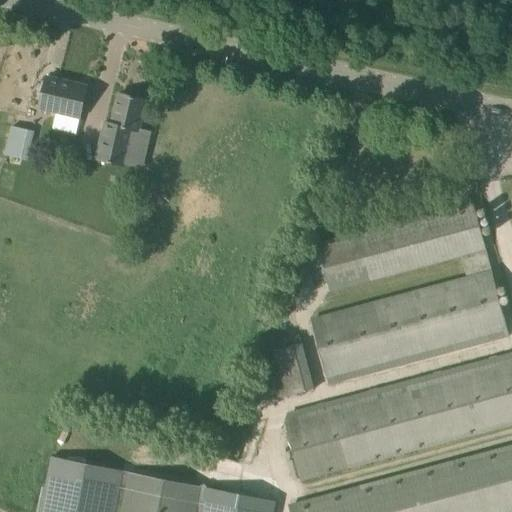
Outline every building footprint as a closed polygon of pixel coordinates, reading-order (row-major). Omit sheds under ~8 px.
[(80,119),(83,106),(88,87),(47,77),(39,110),(80,119)] [(149,134),(139,131),(147,101),(119,94),(113,123),(105,121),(96,158),(122,164),(141,168),(149,134)] [(12,127),(5,156),(28,161),(35,132),(12,127)] [(510,337),(474,203),(317,245),(329,292),(404,274),(461,257),(467,277),(312,319),(330,386),(510,337)] [(314,389),(302,344),(300,335),(283,339),(285,348),(273,352),(279,373),(272,375),(278,399),(314,389)] [(511,352),(288,413),(291,422),(285,424),(301,480),(511,422),(511,352)] [(511,511),(511,447),(290,508),(291,511),(511,511)] [(49,456),(37,511),(198,511),(199,510),(207,511),(210,498),(202,496),(204,488),(129,473),(49,456)] [(274,511),(268,488),(231,499),(234,511),(274,511)]
